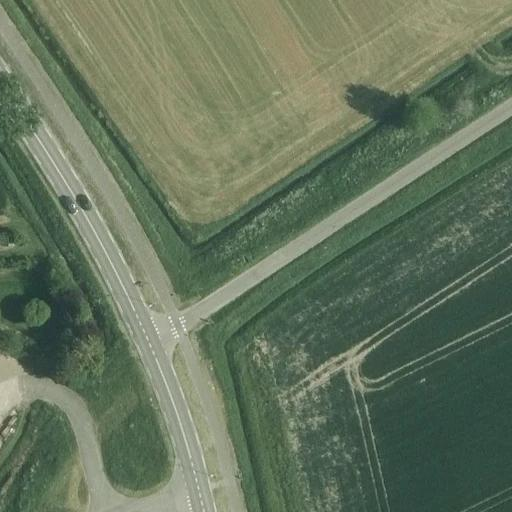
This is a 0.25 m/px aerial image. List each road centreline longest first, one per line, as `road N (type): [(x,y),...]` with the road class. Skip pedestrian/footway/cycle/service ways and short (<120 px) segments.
road 1 (unclassified): [(147,342),(511,108)]
road 2 (secondary): [(147,342),(99,243),(0,85)]
road 3 (secondary): [(198,491),(147,342)]
